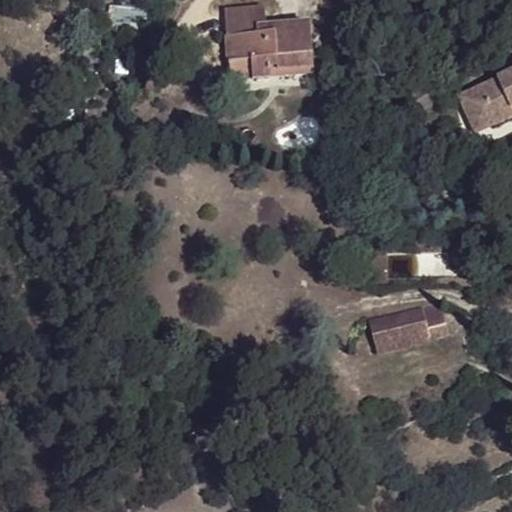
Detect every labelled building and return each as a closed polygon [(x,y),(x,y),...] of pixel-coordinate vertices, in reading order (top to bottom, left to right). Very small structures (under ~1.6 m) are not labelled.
[(235,32),(237,71),(258,71),(260,81),(263,84),(278,83),(278,73),(286,73),(285,76),(320,73),(316,25),(261,31),(257,12),(231,14),(235,32)] [(259,89),(260,81),(258,71),(237,71),(238,91),(259,89)] [(260,81),(259,89),(270,88),(319,84),(320,73),(285,76),(286,73),(278,73),(278,83),(263,84),(260,81)] [(511,77),(470,97),(488,133),(511,122),(509,114),(511,113),(511,77)] [(457,104),(472,139),(488,133),(470,97),(457,104)] [(370,323),(378,354),(430,341),(427,328),(445,323),(441,306),(370,323)] [(93,338),(103,330),(93,317),(83,325),(93,338)] [(427,328),(430,341),(448,337),(445,323),(427,328)]
